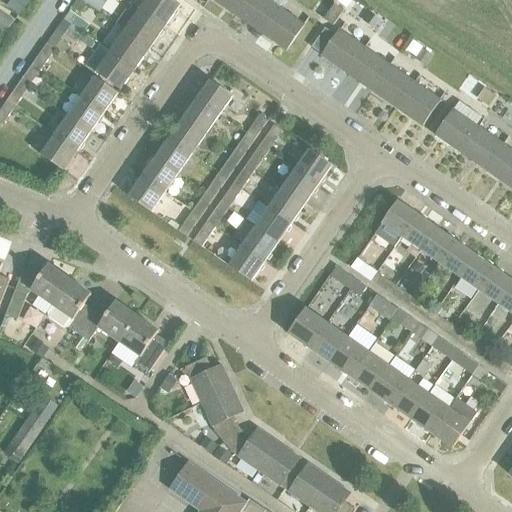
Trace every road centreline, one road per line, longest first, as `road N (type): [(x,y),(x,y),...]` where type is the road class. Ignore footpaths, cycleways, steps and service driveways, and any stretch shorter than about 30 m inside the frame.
road 1 (residential): [(457,491),(248,343)]
road 2 (residential): [(248,343),(381,154)]
road 3 (residential): [(69,218),(189,49),(206,39)]
road 4 (residential): [(248,343),(69,218)]
road 5 (residential): [(381,154),(228,43),(206,39)]
road 6 (residential): [(511,239),(381,154)]
